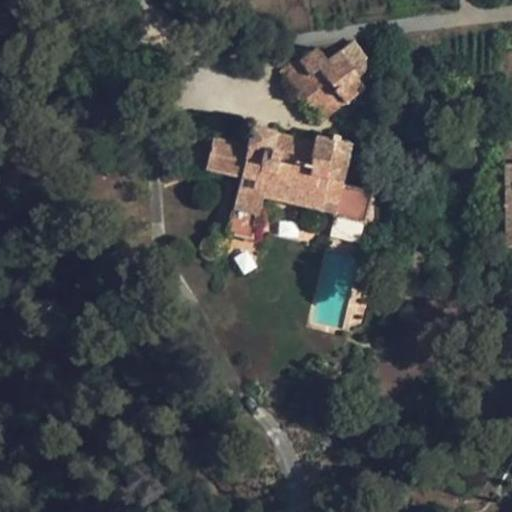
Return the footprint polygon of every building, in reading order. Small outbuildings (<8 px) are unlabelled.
[(372,67),(353,41),(339,52),(358,77),(372,67)] [(364,89),(356,79),(358,77),(339,52),(327,61),(317,48),(301,61),(298,58),(279,73),(317,124),(364,89)] [(251,126),(249,134),(215,127),(210,144),(186,138),(183,152),(182,168),(205,169),(240,178),(227,234),(252,240),(262,198),(367,220),(373,193),(340,187),(350,144),(315,137),(313,143),(274,134),(275,131),(251,126)] [(507,225),(506,200),(498,200),(498,225),(507,225)] [(200,255),(202,259),(209,261),(218,239),(210,236),(205,238),(202,241),(200,243),(199,248),(198,249),(199,253),(200,255)]
